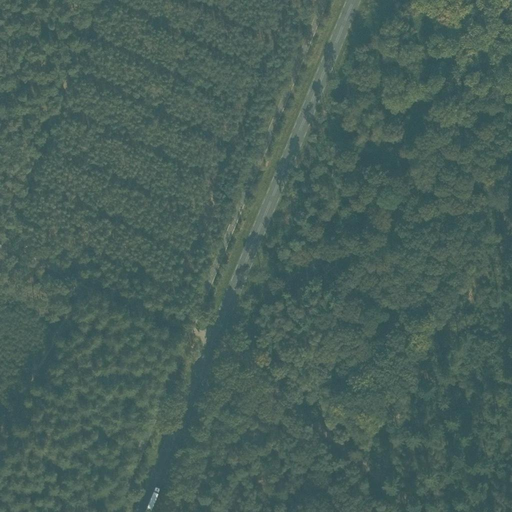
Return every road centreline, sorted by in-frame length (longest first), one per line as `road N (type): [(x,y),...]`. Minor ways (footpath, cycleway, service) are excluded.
road 1 (primary): [(142,511),(353,0)]
road 2 (track): [(413,511),(221,344),(86,283)]
road 3 (track): [(0,430),(86,283)]
